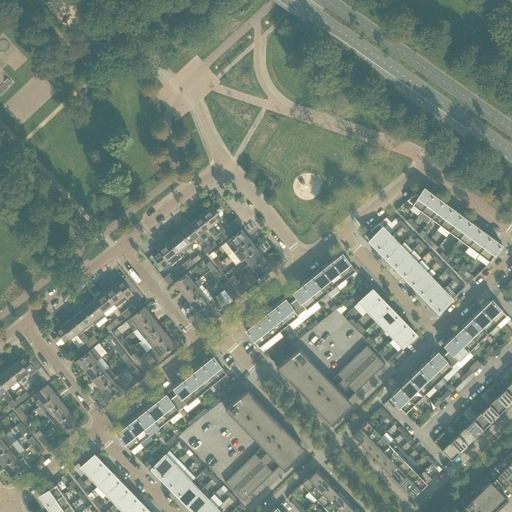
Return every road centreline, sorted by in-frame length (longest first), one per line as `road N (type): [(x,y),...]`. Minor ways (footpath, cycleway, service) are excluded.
road 1 (trunk): [(291,0),(511,154)]
road 2 (trunk): [(511,131),(327,0)]
road 3 (residential): [(276,0),(187,81),(223,165)]
road 4 (residential): [(339,236),(434,326)]
road 5 (residential): [(121,246),(223,165)]
road 6 (residential): [(305,263),(223,165)]
road 7 (residential): [(101,424),(201,345)]
road 8 (residential): [(201,345),(121,246)]
road 9 (residential): [(101,424),(23,325)]
road 10 (residential): [(23,325),(121,246)]
